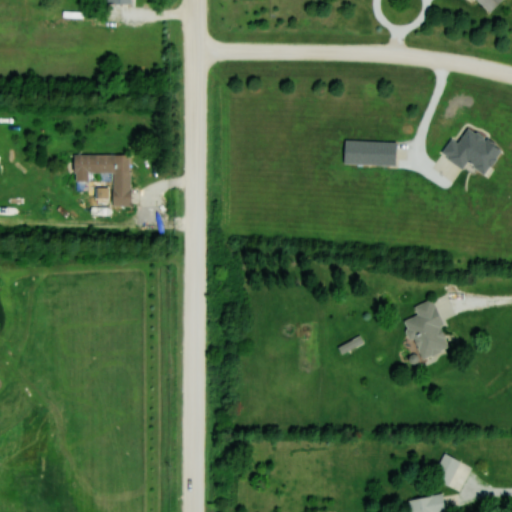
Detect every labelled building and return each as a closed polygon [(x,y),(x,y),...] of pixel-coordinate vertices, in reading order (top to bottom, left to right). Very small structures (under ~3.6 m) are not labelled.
[(438,155),(460,168),(463,163),(483,175),(499,149),(464,128),(454,143),(447,139),(438,155)] [(340,164),(394,165),(395,142),(341,141),(340,164)] [(128,205),(129,155),(71,155),(70,181),(110,182),(110,205),(128,205)] [(428,298),(411,305),(415,314),(401,320),(418,359),(448,346),(428,298)] [(458,459),(441,452),(431,478),(447,485),(458,459)] [(442,511),(440,493),(406,498),(407,511),(442,511)]
